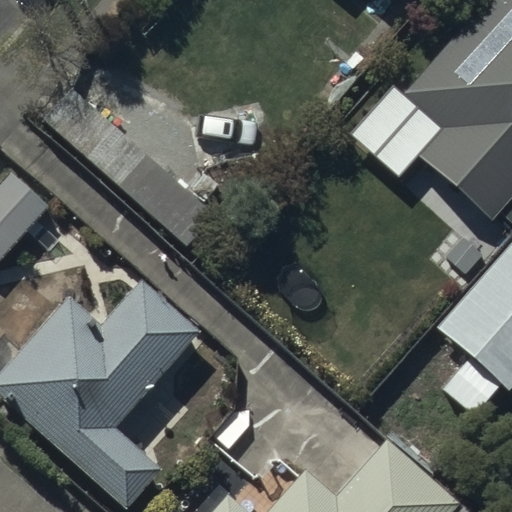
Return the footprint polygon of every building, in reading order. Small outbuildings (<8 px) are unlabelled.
[(511,0),(485,0),(399,97),(439,133),(415,160),(488,224),(511,196),(511,0)] [(211,217),(66,89),(38,121),(183,249),(211,217)] [(9,176),(0,186),(0,262),(47,209),(9,176)] [(511,245),(509,243),(434,330),(468,361),(441,391),(471,419),(499,388),(505,394),(511,386),(511,245)] [(64,300),(0,371),(0,405),(118,511),(121,511),(158,472),(111,429),(197,334),(140,284),(98,330),(64,300)] [(208,511),(464,511),(384,442),(334,499),(300,469),(263,511),(242,511),(223,495),(208,511)] [(46,511),(0,470),(0,511),(46,511)]
